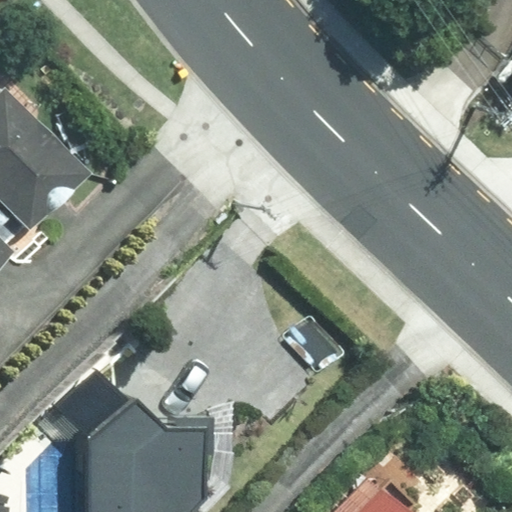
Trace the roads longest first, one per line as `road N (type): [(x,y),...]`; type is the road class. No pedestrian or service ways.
road 1 (unknown): [(290,58),(0,365)]
road 2 (secondary): [(241,0),(393,181),(511,294)]
